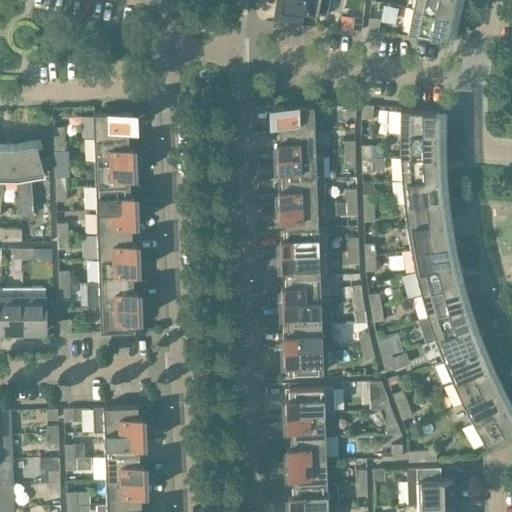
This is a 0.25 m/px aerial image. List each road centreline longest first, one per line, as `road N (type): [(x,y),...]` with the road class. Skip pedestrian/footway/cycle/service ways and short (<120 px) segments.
road 1 (residential): [(244,367),(233,53)]
road 2 (residential): [(167,92),(177,368)]
road 3 (residential): [(477,75),(233,53)]
road 4 (residential): [(0,374),(177,368)]
road 5 (residential): [(250,511),(244,367)]
road 6 (residential): [(177,368),(183,511)]
road 7 (residential): [(167,92),(31,95)]
